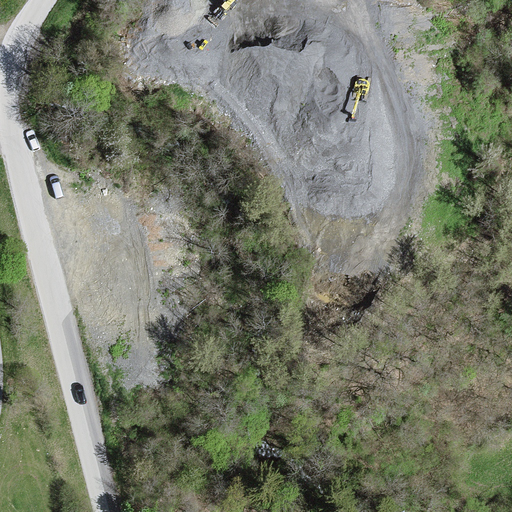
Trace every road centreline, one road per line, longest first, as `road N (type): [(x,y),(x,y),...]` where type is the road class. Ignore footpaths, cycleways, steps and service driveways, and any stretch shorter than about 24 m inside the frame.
road 1 (tertiary): [(14,127),(106,511)]
road 2 (tertiary): [(44,0),(16,59),(14,127)]
